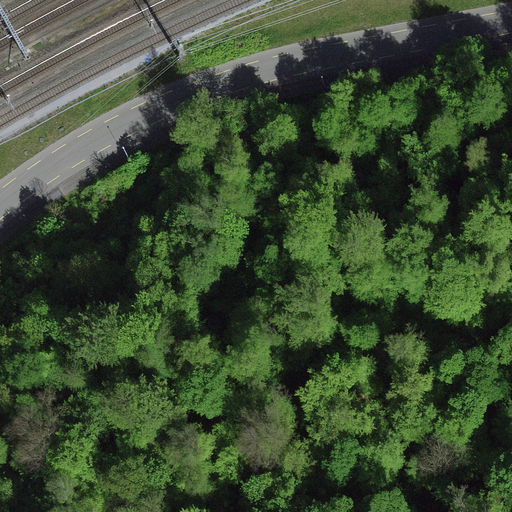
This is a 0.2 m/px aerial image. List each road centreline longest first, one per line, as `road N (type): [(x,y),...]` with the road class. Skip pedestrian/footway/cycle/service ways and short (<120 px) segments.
road 1 (unclassified): [(0,201),(169,100),(325,53),(511,19)]
road 2 (track): [(511,327),(222,511)]
road 3 (track): [(169,100),(148,171),(0,352)]
